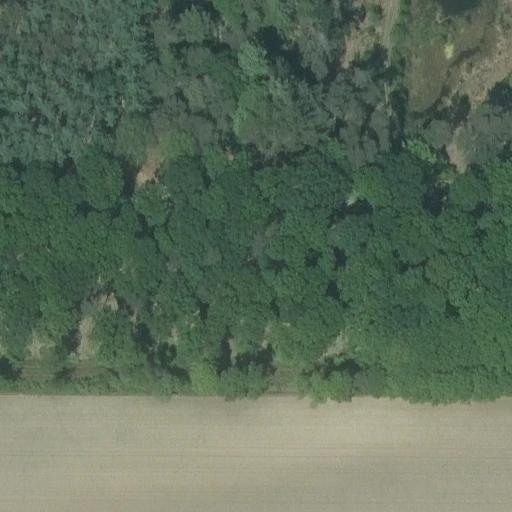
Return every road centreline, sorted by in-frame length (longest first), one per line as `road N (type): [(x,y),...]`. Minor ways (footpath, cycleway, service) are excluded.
road 1 (track): [(0,190),(511,191)]
road 2 (track): [(391,191),(380,370)]
